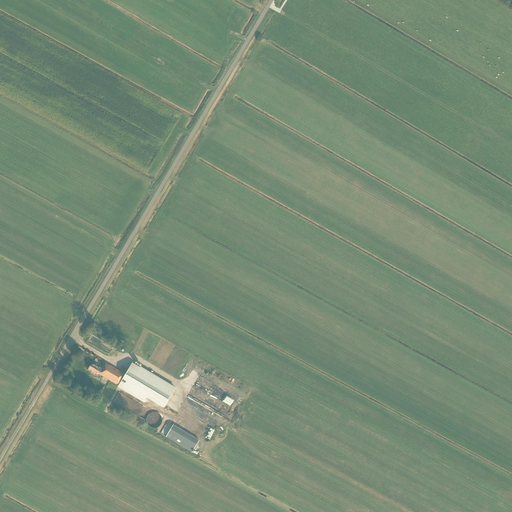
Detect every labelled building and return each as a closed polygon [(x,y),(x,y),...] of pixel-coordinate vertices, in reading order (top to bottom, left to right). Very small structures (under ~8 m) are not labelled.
[(110,354),(113,348),(106,343),(102,349),(110,354)] [(124,374),(106,363),(102,368),(96,364),(95,367),(91,364),(88,369),(92,372),(91,373),(94,375),(95,374),(96,374),(96,373),(144,402),(147,397),(166,409),(177,391),(131,363),(124,374)] [(104,402),(107,394),(102,392),(99,400),(104,402)] [(230,417),(236,399),(229,396),(227,404),(225,404),(223,410),(226,411),(224,415),(230,417)] [(194,414),(200,417),(205,408),(199,405),(194,414)] [(146,418),(146,421),(146,423),(148,425),(149,427),(152,428),(154,429),(157,428),(159,427),(161,425),(162,423),(162,421),(162,418),(161,416),(159,414),(157,413),(154,413),(152,413),(149,414),(148,416),(146,418)] [(212,413),(206,417),(210,421),(216,416),(212,413)] [(197,436),(171,421),(164,434),(190,449),(197,436)] [(213,445),(210,448),(207,446),(203,451),(208,456),(215,447),(213,445)]
